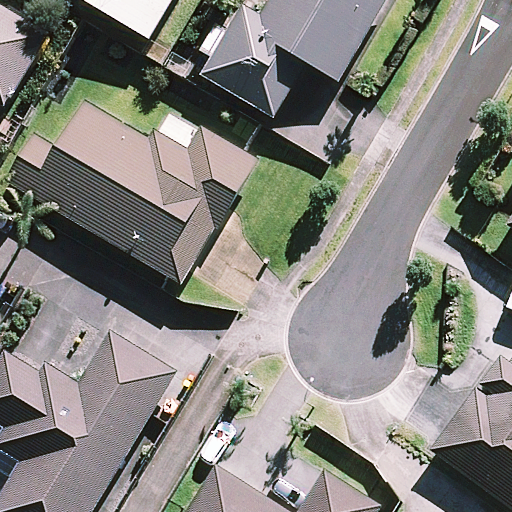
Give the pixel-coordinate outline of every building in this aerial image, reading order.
[(58,33),(6,0),(0,0),(0,92),(15,101),(58,33)] [(109,0),(162,33),(182,0),(109,0)] [(284,0),(278,12),(258,2),(218,75),(290,113),(320,57),(355,76),(395,0),(284,0)] [(162,139),(100,103),(60,169),(38,156),(24,178),(196,281),(269,158),(216,127),(202,151),(167,131),(162,139)] [(0,315),(19,282),(0,270),(0,315)] [(123,329),(94,381),(27,340),(21,349),(0,385),(0,409),(48,437),(4,511),(105,511),(189,367),(123,329)] [(511,357),(447,446),(511,493),(511,357)] [(389,511),(395,502),(340,468),(313,511),(234,463),(203,511),(389,511)]
